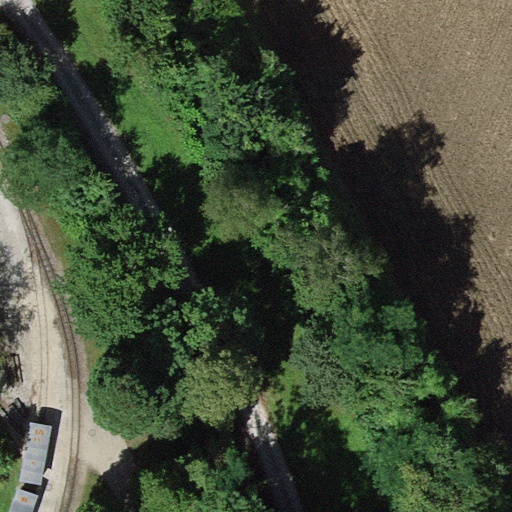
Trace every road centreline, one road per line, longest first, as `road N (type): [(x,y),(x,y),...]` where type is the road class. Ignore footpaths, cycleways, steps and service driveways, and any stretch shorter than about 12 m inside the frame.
road 1 (track): [(0,6),(76,114),(176,294),(282,511)]
road 2 (track): [(0,255),(23,343),(60,400),(39,511)]
